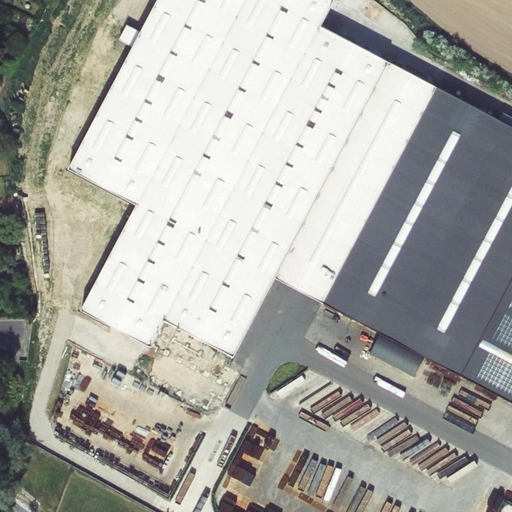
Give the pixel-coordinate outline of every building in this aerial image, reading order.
[(323,302),(438,88),(316,23),(328,0),(153,0),(66,163),(134,199),(77,306),(145,342),(161,312),(230,348),(271,272),(323,302)] [(21,14),(18,19),(26,23),(28,18),(21,14)] [(511,126),(438,88),(323,302),(511,401),(511,126)] [(92,413),(95,407),(74,396),(65,415),(100,433),(107,421),(92,413)] [(167,440),(176,422),(168,418),(160,437),(167,440)] [(244,437),(238,450),(256,458),(262,443),(285,453),(283,458),(318,473),(320,468),(331,473),(337,460),(262,428),(256,442),(244,437)]
